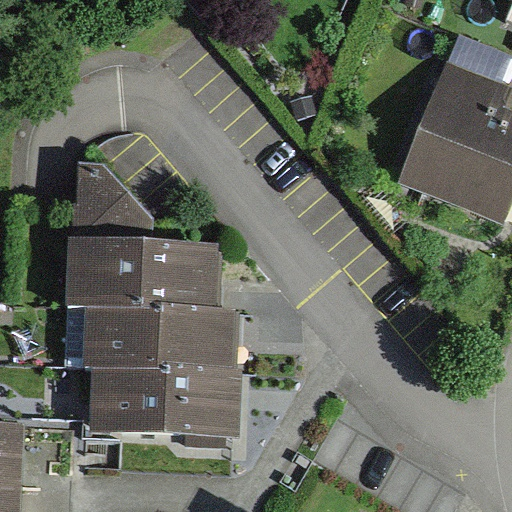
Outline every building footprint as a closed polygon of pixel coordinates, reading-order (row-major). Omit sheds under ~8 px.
[(511,106),(511,95),(459,77),(418,193),(511,226),(511,123),(507,121),(511,106)] [(79,231),(164,232),(113,161),(83,159),(79,231)] [(103,321),(223,329),(227,263),(184,261),(164,232),(79,231),(73,319),(103,321)] [(115,374),(240,382),(243,330),(223,329),(103,321),(100,373),(115,374)] [(240,382),(115,374),(111,439),(256,449),(260,383),(240,382)] [(0,496),(24,498),(27,438),(0,436),(0,496)] [(0,511),(23,511),(24,498),(0,496),(0,511)]
